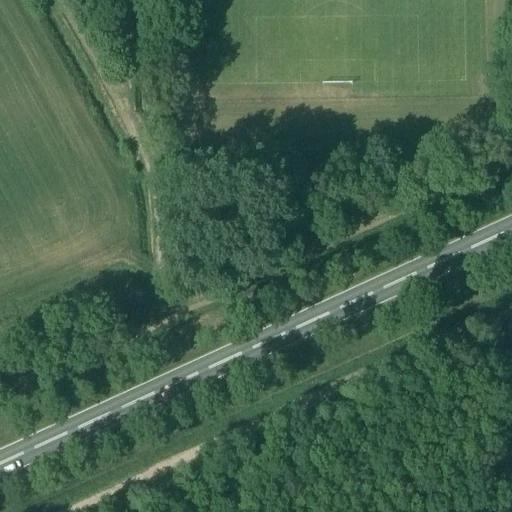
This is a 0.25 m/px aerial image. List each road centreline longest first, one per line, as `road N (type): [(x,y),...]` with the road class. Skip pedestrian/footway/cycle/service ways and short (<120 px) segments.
road 1 (unknown): [(0,396),(511,165)]
road 2 (trunk): [(0,464),(511,234)]
road 3 (track): [(511,306),(66,511)]
road 4 (unknown): [(0,307),(110,257),(139,261)]
